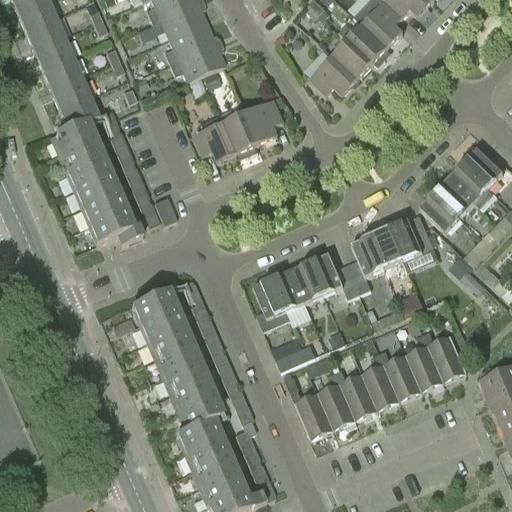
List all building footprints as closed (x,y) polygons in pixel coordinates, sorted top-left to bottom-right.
[(9,0),(16,17),(46,4),(44,0),(9,0)] [(103,0),(101,1),(105,11),(115,7),(111,0),(103,0)] [(151,28),(201,7),(198,0),(194,0),(193,0),(158,0),(142,7),(142,8),(151,4),(154,13),(146,17),(151,28)] [(376,0),(354,23),(362,31),(387,55),(403,39),(395,31),(402,24),(385,7),(377,0),(376,0)] [(391,0),(385,7),(402,24),(410,16),(418,23),(433,7),(425,0),(391,0)] [(46,4),(16,17),(25,36),(55,23),(46,4)] [(309,10),(319,20),(324,15),(314,5),(309,10)] [(168,46),(206,29),(201,16),(205,15),(201,7),(151,28),(156,41),(165,37),(168,46)] [(319,20),(309,10),(304,15),(314,25),(319,20)] [(94,30),(102,27),(97,16),(89,20),(94,30)] [(55,23),(25,36),(33,56),(63,43),(55,23)] [(102,27),(94,30),(99,43),(107,39),(102,27)] [(169,70),(219,49),(216,40),(212,42),(206,29),(168,46),(172,55),(164,58),(169,70)] [(347,47),(372,71),(374,69),(378,73),(385,65),(381,61),(387,55),(362,31),(347,47)] [(283,41),(274,46),(277,50),(285,44),(283,41)] [(63,43),(33,56),(42,76),(72,63),(63,43)] [(332,62),(357,86),(372,71),(347,47),(332,62)] [(225,72),(219,58),(223,57),(219,49),(169,70),(174,82),(183,79),(187,88),(225,72)] [(111,70),(119,66),(114,56),(106,59),(111,70)] [(357,86),(332,62),(309,86),(327,103),(334,95),(342,102),(357,86)] [(72,63),(42,76),(50,96),(81,83),(72,63)] [(119,66),(111,70),(116,82),(124,79),(119,66)] [(214,76),(203,81),(209,94),(220,89),(214,76)] [(81,83),(50,96),(59,116),(89,103),(81,83)] [(148,93),(144,83),(135,87),(139,97),(148,93)] [(129,111),(137,107),(132,95),(124,99),(129,111)] [(89,103),(59,116),(67,135),(50,143),(50,144),(83,130),(98,123),(89,103)] [(241,113),(257,152),(278,143),(273,133),(283,129),(274,107),(244,120),(241,113)] [(257,152),(241,113),(221,122),(237,161),(239,160),(241,166),(258,159),(256,153),(257,152)] [(149,234),(160,229),(152,208),(150,209),(148,204),(150,204),(136,173),(135,174),(133,169),(135,168),(121,138),(120,139),(118,133),(119,133),(112,116),(105,119),(114,142),(110,144),(149,234)] [(237,161),(221,122),(198,132),(201,138),(193,142),(203,164),(213,159),(217,169),(237,161)] [(88,143),(83,130),(50,144),(96,251),(116,242),(120,252),(142,243),(137,231),(128,235),(123,223),(134,218),(129,209),(118,213),(107,188),(119,183),(114,173),(103,178),(92,153),(103,148),(99,138),(88,143)] [(462,170),(488,194),(503,179),(477,155),(462,170)] [(474,209),(484,218),(497,204),(488,195),(488,194),(462,170),(448,184),(474,209)] [(434,199),(460,224),(474,209),(483,218),(484,218),(474,209),(448,184),(434,199)] [(460,224),(434,199),(420,214),(446,239),(460,224)] [(163,232),(177,226),(167,203),(154,209),(163,232)] [(389,234),(408,279),(438,266),(419,221),(389,234)] [(483,245),(492,254),(503,242),(494,233),(483,245)] [(370,243),(385,275),(388,283),(399,278),(403,281),(408,279),(389,234),(370,243)] [(385,275),(370,243),(351,251),(365,284),(385,275)] [(492,254),(483,245),(477,251),(486,260),(492,254)] [(310,269),(324,302),(343,293),(329,260),(310,269)] [(469,273),(460,260),(447,270),(456,282),(469,273)] [(291,277),(305,310),(324,302),(310,269),(291,277)] [(272,285),(287,318),(305,310),(291,277),(272,285)] [(493,293),(500,285),(492,278),(485,286),(493,293)] [(290,326),(286,318),(287,318),(272,285),(253,293),(264,318),(256,321),(264,338),(290,326)] [(500,285),(493,293),(502,302),(509,294),(500,285)] [(242,430),(253,425),(240,395),(239,396),(237,391),(238,390),(225,360),(224,360),(222,356),(223,355),(210,324),(209,325),(207,321),(208,320),(195,290),(194,290),(192,286),(182,291),(183,296),(242,430)] [(356,292),(359,300),(371,295),(367,287),(356,292)] [(359,300),(356,292),(344,297),(348,305),(359,300)] [(163,299),(131,313),(185,437),(176,441),(206,511),(259,511),(265,509),(265,508),(261,498),(260,498),(238,507),(230,487),(241,482),(237,472),(226,477),(215,451),(227,447),(222,437),(211,441),(207,431),(226,424),(223,417),(214,421),(210,411),(221,406),(217,397),(205,401),(195,376),(206,371),(202,361),(191,366),(180,340),(191,336),(187,326),(176,330),(163,299)] [(406,323),(423,316),(416,299),(399,307),(406,323)] [(405,324),(402,315),(372,328),(375,337),(405,324)] [(130,323),(112,331),(116,341),(134,333),(130,323)] [(416,325),(407,329),(412,340),(421,336),(416,325)] [(333,355),(346,350),(341,338),(328,343),(333,355)] [(423,341),(444,389),(466,379),(450,341),(434,348),(430,338),(423,341)] [(444,389),(423,341),(416,344),(421,354),(405,361),(422,398),(444,389)] [(302,354),(307,366),(315,362),(310,351),(302,354)] [(307,366),(302,354),(279,364),(284,376),(307,366)] [(422,398),(405,361),(390,367),(385,357),(379,360),(399,408),(422,398)] [(399,408),(379,360),(372,363),(377,373),(361,380),(377,417),(399,408)] [(331,370),(335,379),(341,376),(338,367),(331,370)] [(488,408),(511,397),(511,370),(480,385),(486,398),(484,399),(488,408)] [(377,417),(361,380),(346,386),(341,376),(335,379),(355,427),(377,417)] [(355,427),(335,379),(328,382),(332,392),(317,399),(333,436),(355,427)] [(298,407),(294,409),(310,446),(333,436),(317,399),(302,405),(298,396),(299,395),(294,383),(293,384),(292,381),(285,384),(286,387),(285,387),(290,398),(294,396),(298,407)] [(499,429),(511,423),(511,397),(488,408),(492,418),(494,417),(499,429)] [(507,452),(511,450),(511,423),(499,429),(505,442),(503,443),(507,452)] [(260,498),(261,498),(265,508),(275,503),(275,501),(276,500),(262,470),(261,471),(259,466),(260,466),(247,435),(235,441),(260,498)]
